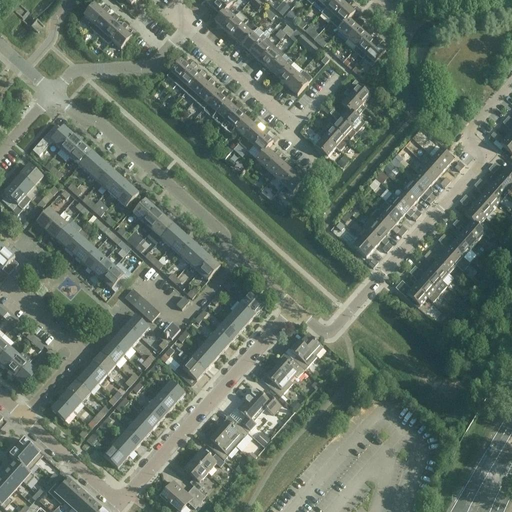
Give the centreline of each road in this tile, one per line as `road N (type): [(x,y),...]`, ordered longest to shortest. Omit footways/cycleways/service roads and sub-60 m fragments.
road 1 (residential): [(291,309),(119,502),(24,416)]
road 2 (residential): [(291,309),(309,326),(334,325),(476,172),(475,131),(511,88)]
road 3 (residential): [(237,261),(224,232),(161,175),(101,122),(82,121),(52,95)]
road 4 (residential): [(24,416),(80,352),(12,292)]
road 5 (residential): [(52,95),(80,72),(153,65),(184,30)]
road 6 (residential): [(295,128),(184,30)]
road 7 (residential): [(143,286),(184,322),(237,261)]
